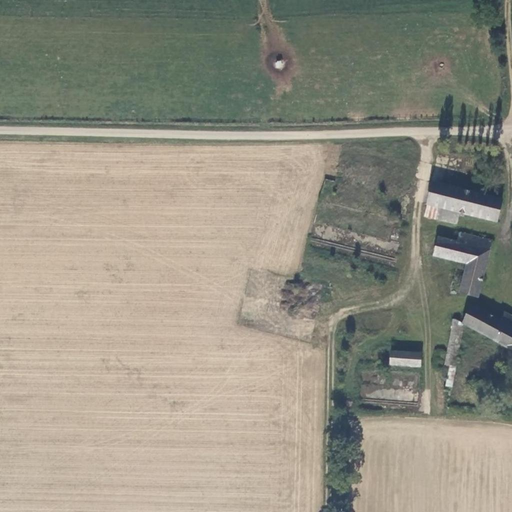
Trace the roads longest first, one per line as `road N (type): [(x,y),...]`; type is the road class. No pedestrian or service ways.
road 1 (unclassified): [(0,130),(511,129)]
road 2 (track): [(429,132),(411,278),(396,299),(341,313),(332,330),(328,511)]
